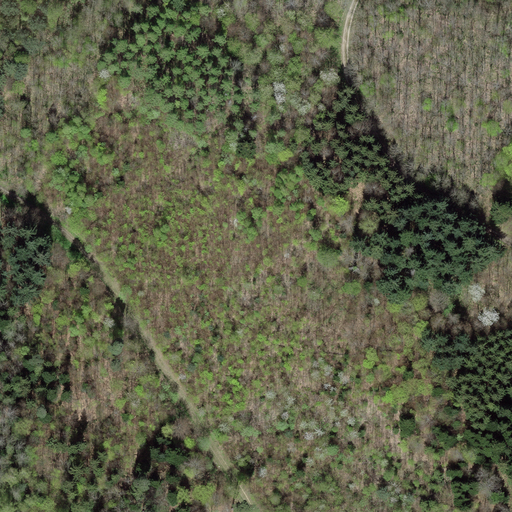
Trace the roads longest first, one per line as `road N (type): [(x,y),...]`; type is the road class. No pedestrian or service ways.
road 1 (track): [(0,190),(110,275),(253,511)]
road 2 (track): [(511,243),(407,185),(387,161),(345,63),(356,0)]
